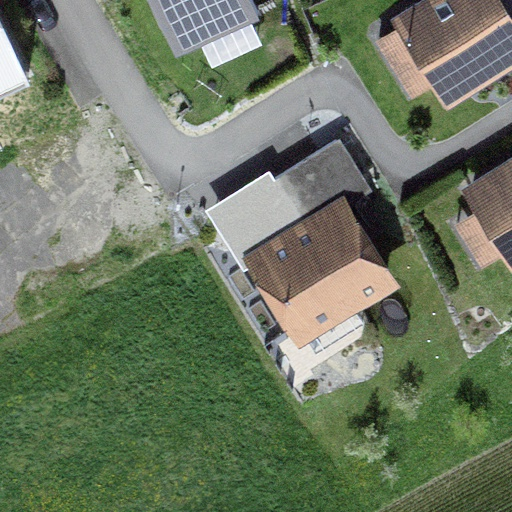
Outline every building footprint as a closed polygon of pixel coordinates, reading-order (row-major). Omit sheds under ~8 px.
[(259,16),(251,0),(150,0),(176,55),(259,16)] [(511,6),(508,0),(410,0),(393,11),(452,102),(511,64),(511,6)] [(0,30),(0,101),(28,89),(0,30)] [(334,144),(277,175),(296,210),(354,179),(334,144)] [(511,160),(471,187),(485,208),(457,227),(485,270),(511,252),(511,160)] [(341,207),(259,258),(305,332),(388,280),(341,207)]
